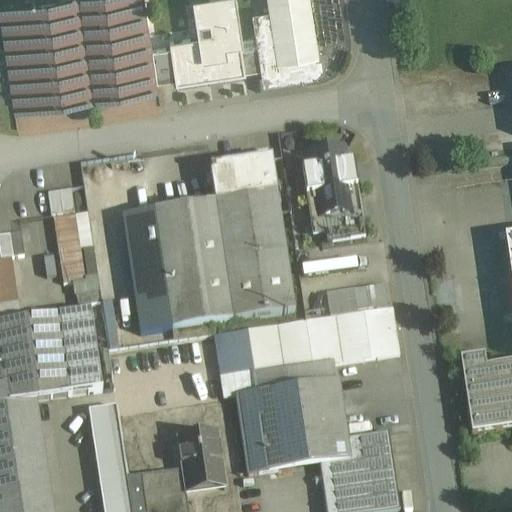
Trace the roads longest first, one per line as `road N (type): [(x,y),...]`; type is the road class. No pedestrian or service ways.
road 1 (residential): [(381,98),(443,511)]
road 2 (residential): [(381,98),(0,156)]
road 3 (unknown): [(170,130),(175,171),(136,232),(147,325)]
road 4 (unknown): [(402,239),(434,233),(462,241),(485,355)]
road 5 (unknown): [(390,159),(511,141)]
